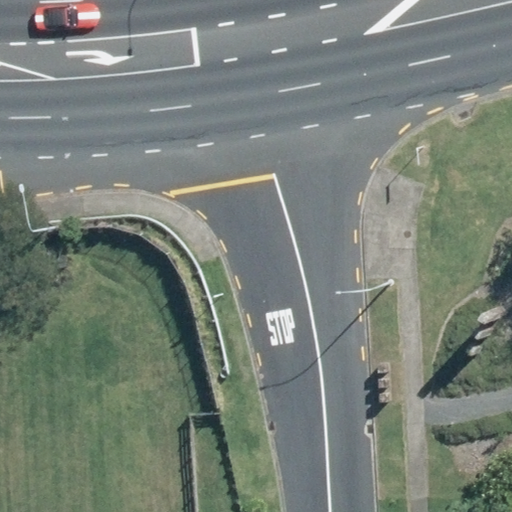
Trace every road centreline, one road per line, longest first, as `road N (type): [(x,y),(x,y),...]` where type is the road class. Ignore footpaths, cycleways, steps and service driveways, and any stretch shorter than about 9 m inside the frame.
road 1 (residential): [(332,511),(326,415),(261,39)]
road 2 (primary): [(0,62),(261,39)]
road 3 (primary): [(261,39),(439,0)]
